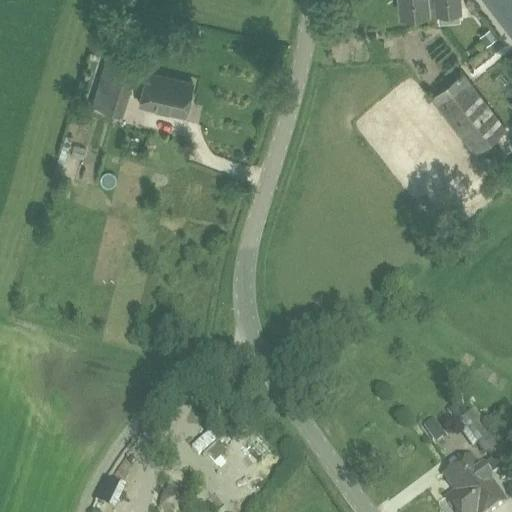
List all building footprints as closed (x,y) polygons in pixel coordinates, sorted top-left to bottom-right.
[(458,11),(457,0),(399,0),(400,16),(426,14),(426,12),(436,11),(436,13),(439,13),(444,19),(455,18),(458,11)] [(511,0),(482,0),(511,39),(511,0)] [(152,38),(168,42),(172,26),(157,22),(152,38)] [(106,59),(92,105),(120,114),(135,68),(106,59)] [(465,70),(431,97),(475,153),(509,127),(465,70)] [(146,72),(139,104),(185,114),(192,82),(146,72)] [(277,338),(262,343),(270,364),(284,359),(277,338)] [(442,476),(454,494),(466,485),(471,493),(478,488),(476,484),(488,477),(495,472),(496,471),(502,479),(510,474),(511,472),(511,456),(511,455),(495,432),(494,433),(477,409),(470,414),(464,419),(455,406),(448,410),(457,423),(456,424),(474,449),(479,445),(486,455),(488,454),(492,460),(488,463),(481,468),(478,470),(469,457),(442,476)] [(436,445),(447,436),(435,419),(424,428),(436,445)] [(279,438),(267,444),(275,459),(287,454),(279,438)] [(466,485),(454,494),(444,500),(452,511),(489,511),(505,501),(488,477),(476,484),(478,488),(471,493),(466,485)] [(163,511),(170,511),(175,496),(157,491),(152,509),(163,511)] [(117,511),(136,511),(137,509),(120,503),(117,511)]
